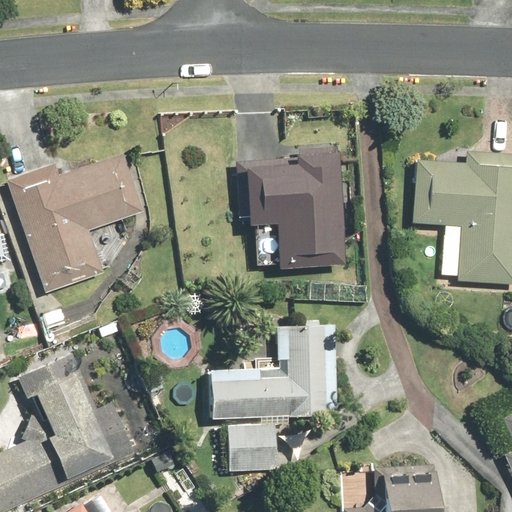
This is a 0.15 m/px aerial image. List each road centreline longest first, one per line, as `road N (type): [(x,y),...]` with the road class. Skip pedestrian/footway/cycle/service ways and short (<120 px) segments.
road 1 (residential): [(215,51),(511,52)]
road 2 (residential): [(0,63),(215,51)]
